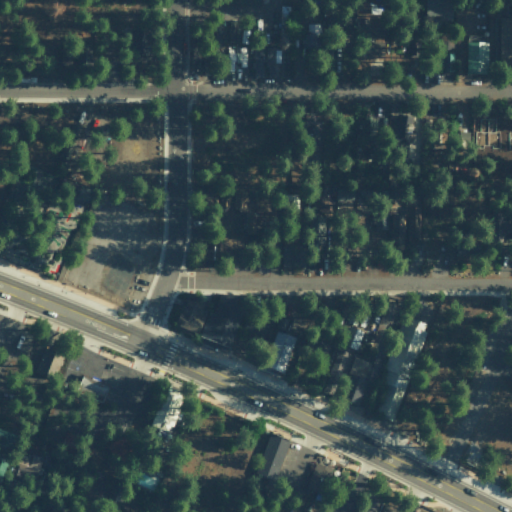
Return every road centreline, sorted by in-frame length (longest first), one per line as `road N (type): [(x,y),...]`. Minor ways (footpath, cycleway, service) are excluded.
road 1 (primary): [(0,286),(256,396),(490,511)]
road 2 (residential): [(511,93),(0,89)]
road 3 (residential): [(144,347),(168,282),(169,0)]
road 4 (residential): [(511,284),(168,282)]
